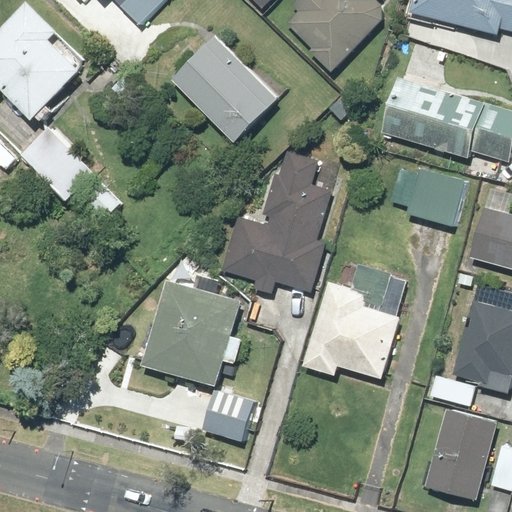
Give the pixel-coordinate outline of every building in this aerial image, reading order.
[(78,0),(81,3),(84,0),(104,0),(107,3),(109,0),(119,0),(143,27),(174,0),(78,0)] [(308,0),(301,6),(309,15),(296,28),(336,72),(397,16),(382,0),(308,0)] [(511,0),(417,0),(415,12),(506,38),(508,30),(511,30),(511,0)] [(34,116),(40,123),(45,118),(49,122),(68,103),(64,99),(91,72),(56,38),(61,33),(31,2),(0,32),(0,90),(5,95),(9,91),(20,102),(12,109),(27,123),(34,116)] [(287,99),(220,36),(179,80),(245,143),(287,99)] [(511,110),(399,78),(383,133),(477,160),(479,153),(511,162),(511,110)] [(100,176),(55,128),(26,155),(71,203),(100,176)] [(27,160),(7,140),(0,146),(0,156),(15,172),(27,160)] [(266,226),(243,219),(229,273),(262,281),(259,291),(280,297),(282,287),(319,297),(333,244),(325,242),(338,191),(315,184),(322,159),(294,151),(288,173),(281,171),(266,226)] [(472,181),(426,169),(424,176),(406,172),(397,203),(416,209),(414,216),(459,229),(472,181)] [(126,206),(102,183),(88,198),(112,221),(126,206)] [(511,195),(498,191),(478,260),(511,269),(511,195)] [(360,290),(335,283),(310,368),(342,377),(345,368),(390,381),(408,318),(404,316),(414,284),(366,270),(360,290)] [(246,299),(170,281),(149,368),(229,387),(235,362),(243,364),(249,340),(236,337),(246,299)] [(511,309),(511,297),(485,290),(461,375),(443,370),(436,395),(476,406),(482,385),(511,394),(511,310),(511,311),(511,309)] [(277,372),(249,367),(246,386),(274,392),(277,372)] [(262,405),(223,392),(210,433),(247,445),(262,405)] [(505,422),(453,408),(431,489),(483,504),(505,422)] [(511,448),(507,447),(499,487),(511,489),(511,448)]
